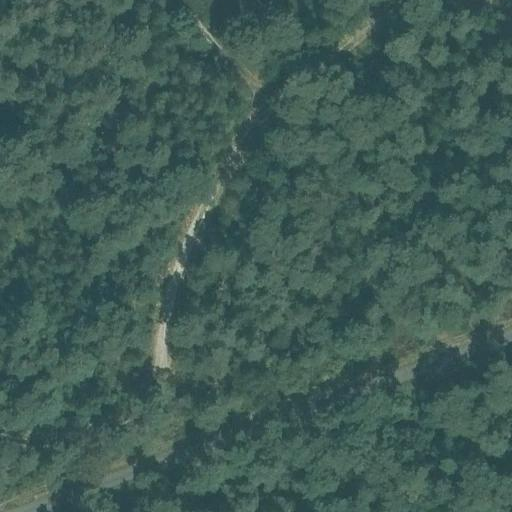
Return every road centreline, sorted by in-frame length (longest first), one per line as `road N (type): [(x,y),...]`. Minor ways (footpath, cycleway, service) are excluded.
road 1 (track): [(409,0),(314,63),(236,143),(170,295),(167,333),(191,386)]
road 2 (track): [(0,432),(57,437),(191,386)]
